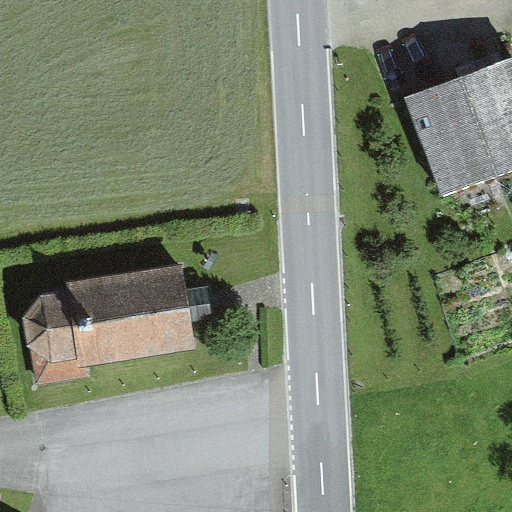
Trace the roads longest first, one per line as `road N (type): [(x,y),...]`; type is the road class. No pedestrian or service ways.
road 1 (tertiary): [(298,0),(325,511)]
road 2 (track): [(0,465),(322,454)]
